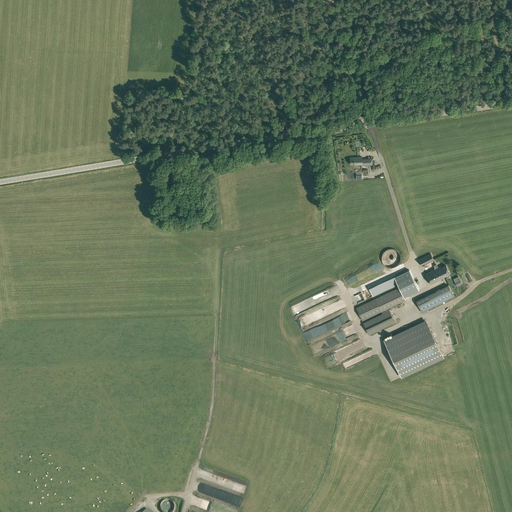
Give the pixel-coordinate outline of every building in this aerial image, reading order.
[(362,163),(362,165),(372,164),(372,158),(362,159),(362,156),(350,157),(350,164),(362,163)] [(382,257),(382,258),(382,259),(382,260),(382,261),(383,262),(383,263),(384,264),(385,265),(386,266),(387,266),(388,267),(389,267),(390,267),(391,267),(392,267),(393,267),(394,267),(395,267),(396,266),(397,265),(398,265),(398,264),(399,263),(400,262),(400,261),(400,260),(401,260),(401,259),(401,258),(401,257),(401,256),(400,255),(400,254),(400,253),(399,252),(398,251),(397,251),(397,250),(396,250),(395,249),(394,249),(393,248),(392,248),(391,248),(390,248),(389,248),(388,249),(387,249),(386,250),(385,250),(385,251),(384,251),(384,252),(383,253),(382,254),(382,255),(382,256),(382,257)] [(418,259),(422,266),(434,260),(430,253),(418,259)] [(425,273),(430,284),(444,278),(443,276),(449,273),(446,265),(441,268),(440,266),(438,267),(436,264),(434,265),(435,269),(425,273)] [(363,322),(369,335),(395,322),(388,308),(405,300),(404,297),(417,290),(408,270),(395,276),(399,287),(356,307),(362,320),(381,312),(382,314),(363,322)] [(398,284),(394,276),(369,288),(372,296),(398,284)] [(416,300),(422,312),(454,296),(448,284),(416,300)] [(344,321),(352,319),(351,312),(342,314),(344,321)] [(426,319),(383,339),(401,377),(444,357),(426,319)] [(310,330),(314,337),(318,335),(315,327),(310,330)] [(161,505),(161,506),(160,506),(160,507),(160,508),(161,509),(161,510),(162,511),(172,511),(173,511),(174,511),(174,510),(174,509),(174,508),(175,508),(175,507),(174,506),(174,505),(174,504),(173,503),(172,502),(171,501),(170,501),(169,500),(168,500),(167,500),(166,500),(165,500),(165,501),(164,501),(163,502),(162,502),(162,503),(161,504),(161,505)]
